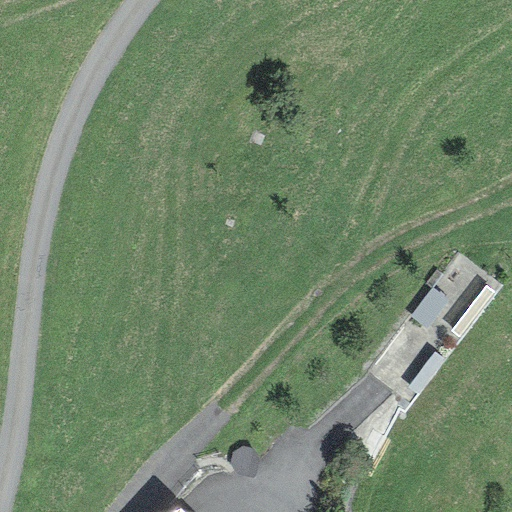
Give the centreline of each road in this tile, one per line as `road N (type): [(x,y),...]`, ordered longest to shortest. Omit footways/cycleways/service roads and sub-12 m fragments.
road 1 (unclassified): [(0,498),(46,196),(85,87),(146,0)]
road 2 (track): [(136,511),(223,404)]
